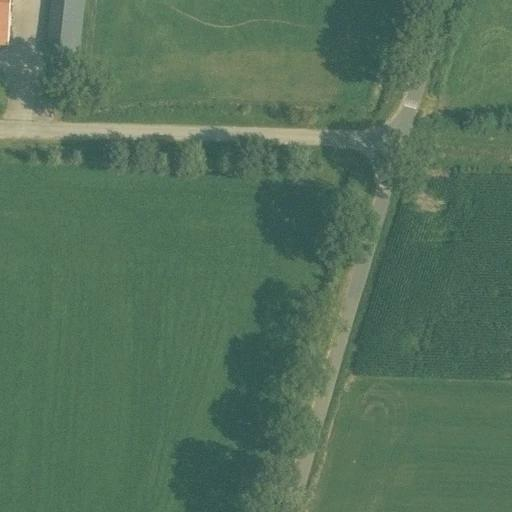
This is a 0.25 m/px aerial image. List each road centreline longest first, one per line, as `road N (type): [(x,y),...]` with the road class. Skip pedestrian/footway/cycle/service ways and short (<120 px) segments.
road 1 (tertiary): [(396,140),(0,127)]
road 2 (unclassified): [(288,511),(396,140)]
road 3 (tertiary): [(396,140),(439,0)]
